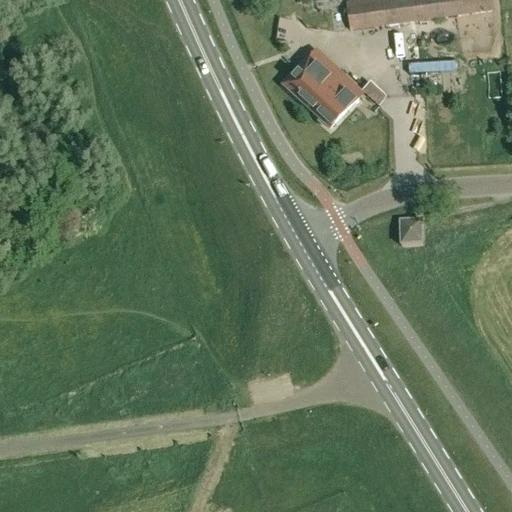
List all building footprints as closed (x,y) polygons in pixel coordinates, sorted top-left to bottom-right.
[(495,13),(493,0),(409,0),(385,3),(385,0),(377,0),(349,4),(352,31),(495,13)] [(285,87),(308,109),(340,76),(317,54),(285,87)] [(340,76),(308,109),(331,131),(363,98),(340,76)] [(387,99),(370,84),(363,92),(379,107),(387,99)] [(404,223),(402,249),(425,249),(426,223),(404,223)]
